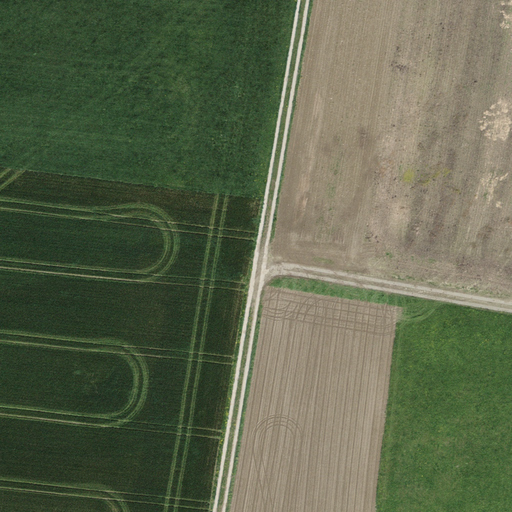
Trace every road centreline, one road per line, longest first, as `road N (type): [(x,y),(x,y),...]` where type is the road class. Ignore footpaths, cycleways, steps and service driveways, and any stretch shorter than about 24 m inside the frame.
road 1 (track): [(216,511),(303,0)]
road 2 (track): [(259,266),(511,314)]
